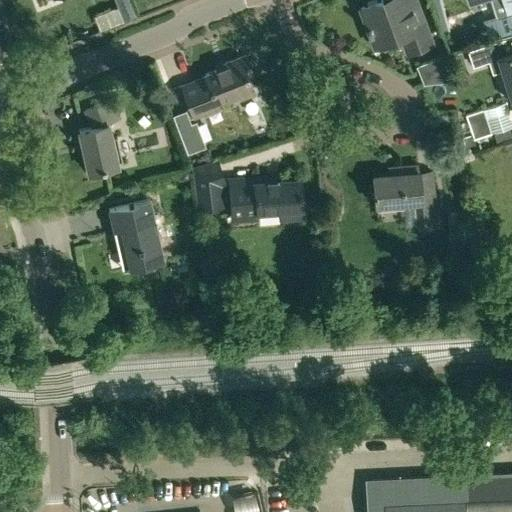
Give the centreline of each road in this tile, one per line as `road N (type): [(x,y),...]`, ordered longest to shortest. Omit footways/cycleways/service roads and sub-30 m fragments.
road 1 (tertiary): [(60,511),(48,309),(0,136)]
road 2 (residential): [(307,60),(303,105),(313,129),(329,139),(386,137),(407,110),(406,98),(385,80),(338,60)]
road 3 (tertiary): [(6,96),(253,0)]
